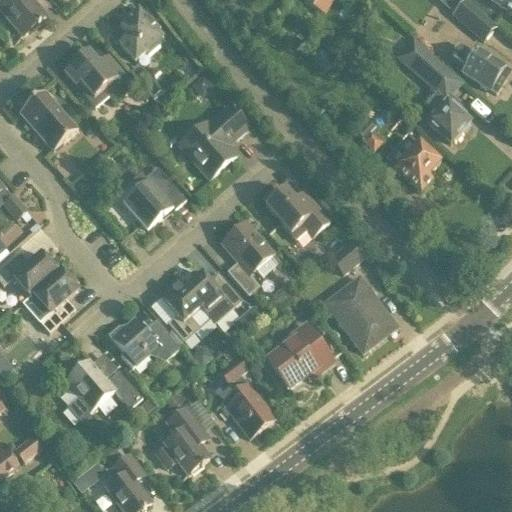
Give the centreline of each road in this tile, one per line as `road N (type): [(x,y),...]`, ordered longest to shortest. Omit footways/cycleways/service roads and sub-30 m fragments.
road 1 (residential): [(0,145),(44,196),(54,239),(113,304),(268,167)]
road 2 (tertiary): [(223,511),(511,286)]
road 3 (residential): [(0,101),(112,0)]
